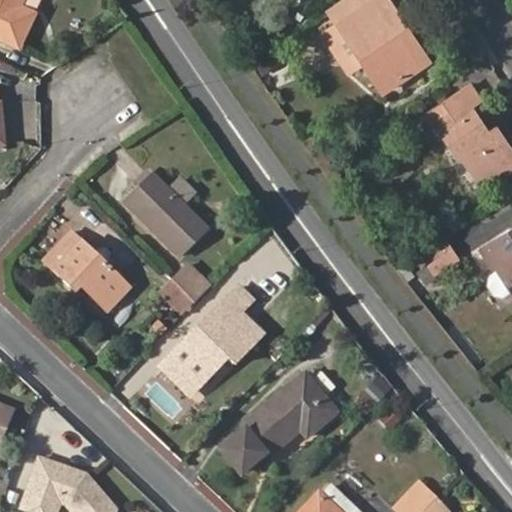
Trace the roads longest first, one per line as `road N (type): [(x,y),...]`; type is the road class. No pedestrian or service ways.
road 1 (tertiary): [(511,488),(332,263),(147,0)]
road 2 (residential): [(0,322),(200,511)]
road 3 (residential): [(90,94),(77,147),(0,233)]
